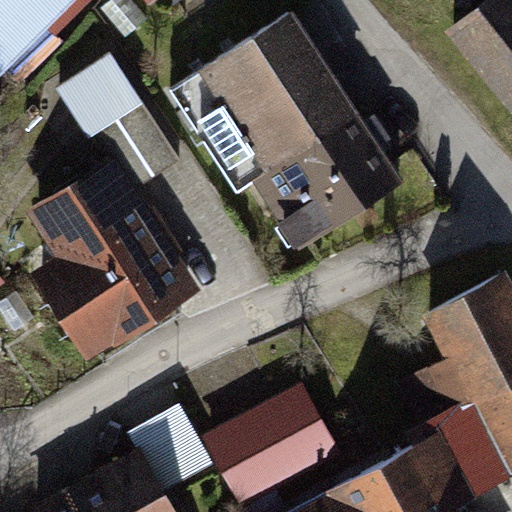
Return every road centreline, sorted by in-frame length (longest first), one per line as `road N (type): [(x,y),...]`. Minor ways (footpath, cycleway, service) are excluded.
road 1 (residential): [(506,201),(248,304),(0,461)]
road 2 (residential): [(506,201),(353,0)]
